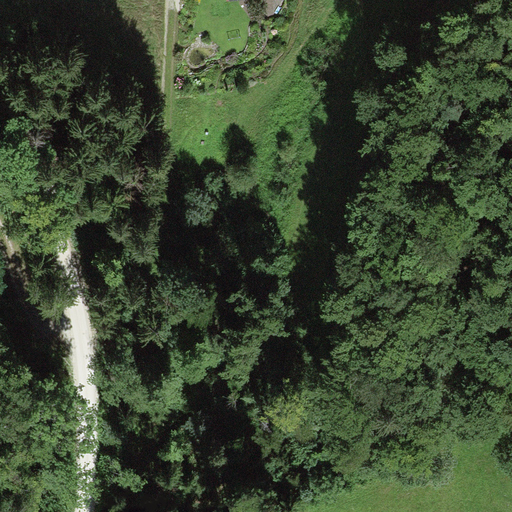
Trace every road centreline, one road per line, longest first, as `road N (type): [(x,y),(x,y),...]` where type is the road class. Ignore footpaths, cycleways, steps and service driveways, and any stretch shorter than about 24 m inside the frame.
road 1 (track): [(113,511),(149,398),(169,291),(172,0)]
road 2 (track): [(82,511),(83,379),(69,291),(50,211),(0,92)]
road 3 (track): [(166,229),(252,125),(338,0)]
